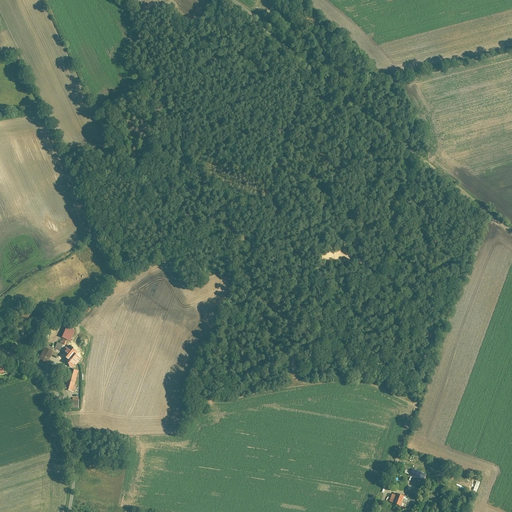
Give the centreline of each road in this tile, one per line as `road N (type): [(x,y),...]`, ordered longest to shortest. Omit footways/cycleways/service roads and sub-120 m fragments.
road 1 (residential): [(511,234),(223,0)]
road 2 (residential): [(70,511),(73,450),(52,381),(0,352)]
